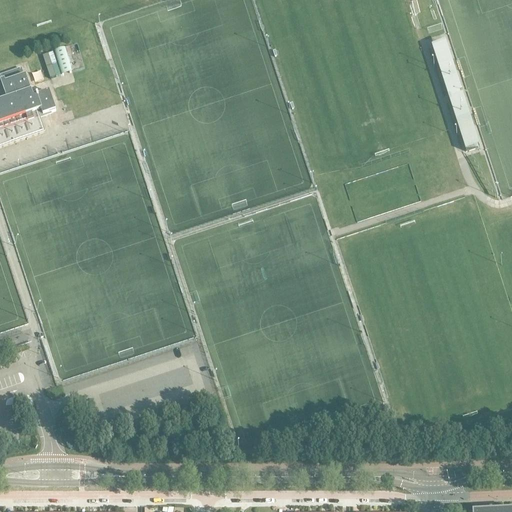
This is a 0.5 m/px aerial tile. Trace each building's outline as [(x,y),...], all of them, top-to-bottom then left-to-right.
[(480,148),(446,43),(432,47),(466,152),(480,148)] [(72,72),(65,48),(54,51),(61,76),(72,72)] [(50,79),(42,56),(27,61),(35,84),(50,79)] [(2,80),(0,80),(0,148),(45,133),(40,117),(56,111),(49,92),(38,96),(37,96),(33,98),(31,92),(26,76),(24,77),(21,69),(0,76),(2,80)] [(72,79),(51,85),(54,93),(74,87),(72,79)]
